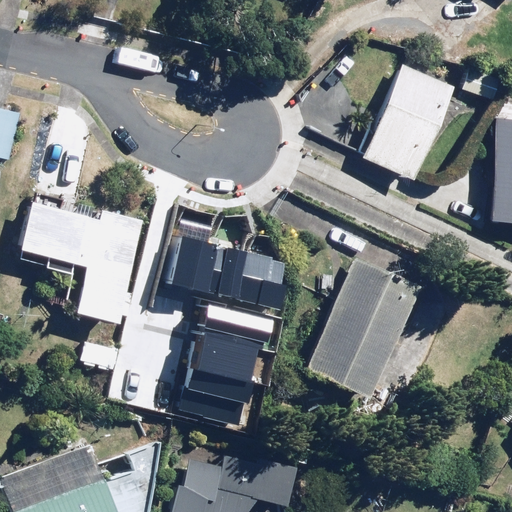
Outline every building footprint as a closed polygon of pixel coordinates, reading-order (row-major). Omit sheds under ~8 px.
[(495,42),(449,31),(445,48),(491,59),(495,42)] [(398,61),(377,112),(370,109),(354,149),(414,174),(451,82),(398,61)] [(18,112),(0,107),(0,156),(5,158),(18,112)] [(511,115),(495,115),(491,216),(511,217),(511,115)] [(98,217),(29,200),(15,257),(82,274),(74,307),(123,319),(130,292),(121,290),(140,215),(101,206),(98,217)] [(417,284),(353,256),(302,370),(366,398),(417,284)] [(147,272),(137,327),(200,339),(251,323),(243,360),(270,367),(289,283),(252,275),(249,263),(192,281),(147,272)] [(451,314),(431,305),(410,348),(430,358),(451,314)] [(114,344),(82,340),(79,360),(112,365),(114,344)] [(89,442),(0,475),(0,483),(12,511),(145,511),(159,438),(127,450),(134,469),(105,480),(89,442)] [(181,484),(176,483),(169,511),(243,511),(256,496),(286,503),(294,470),(223,453),(221,465),(188,457),(181,484)]
